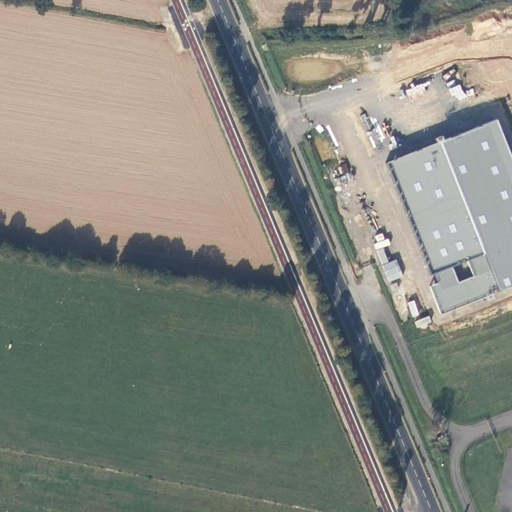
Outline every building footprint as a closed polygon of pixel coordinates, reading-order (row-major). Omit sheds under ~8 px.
[(449,89),(455,102),(466,98),(460,84),(449,89)] [(511,167),(494,122),(390,163),(438,284),(430,287),(441,314),(511,285),(511,167)] [(384,249),(377,250),(381,263),(387,262),(384,249)] [(397,260),(382,265),(388,282),(403,277),(397,260)] [(412,317),(419,315),(414,300),(407,302),(412,317)] [(417,328),(431,322),(429,316),(414,321),(417,328)]
